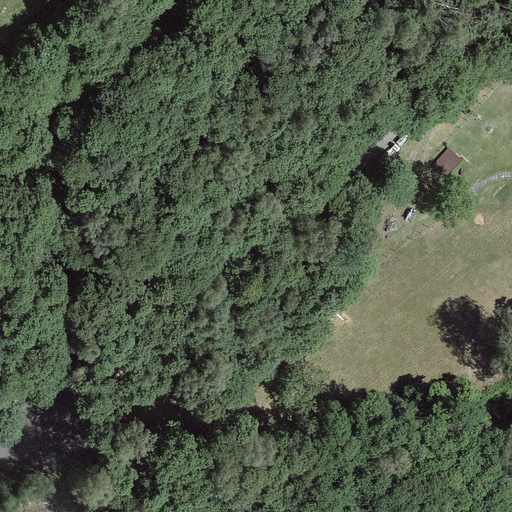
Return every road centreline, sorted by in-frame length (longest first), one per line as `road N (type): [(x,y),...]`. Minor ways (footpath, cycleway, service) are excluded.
road 1 (track): [(0,257),(141,252),(220,237),(321,187),(417,117)]
road 2 (track): [(0,162),(87,88),(167,0)]
